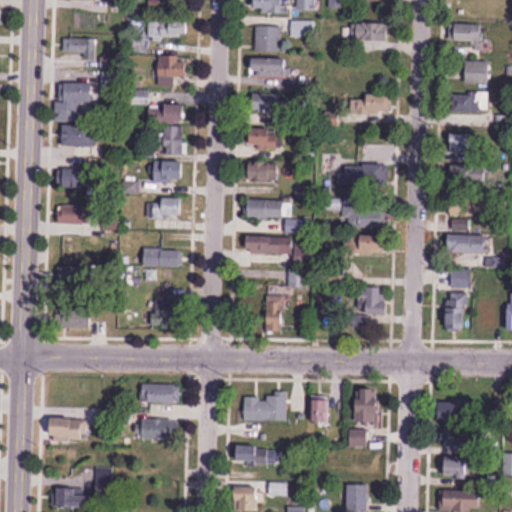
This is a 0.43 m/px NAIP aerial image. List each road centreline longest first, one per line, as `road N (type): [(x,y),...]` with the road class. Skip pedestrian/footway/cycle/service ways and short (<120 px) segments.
road 1 (tertiary): [(16,511),(32,0)]
road 2 (residential): [(403,511),(418,0)]
road 3 (residential): [(205,511),(217,0)]
road 4 (residential): [(511,358),(0,350)]
